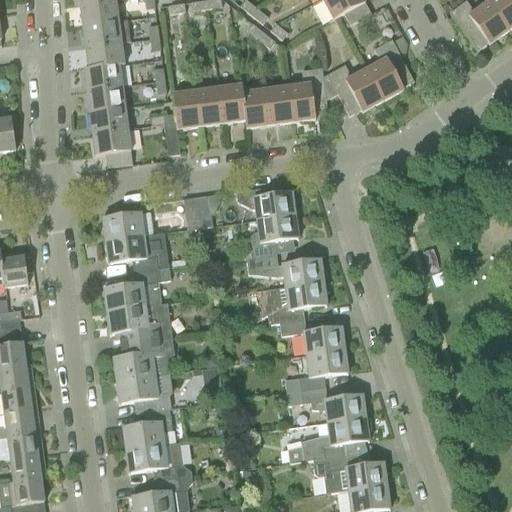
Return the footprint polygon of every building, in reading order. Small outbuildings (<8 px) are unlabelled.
[(77,0),(78,9),(114,4),(113,0),(77,0)] [(152,0),(145,0),(143,0),(145,13),(154,12),(152,0)] [(360,0),(327,0),(321,3),(332,24),(343,18),(349,29),(370,18),(360,0)] [(511,0),(493,0),(486,6),(507,34),(511,30),(511,0)] [(220,2),(205,4),(205,9),(206,13),(221,11),(220,7),(220,2)] [(239,10),(250,19),(255,12),(244,3),(239,10)] [(78,9),(81,30),(117,26),(114,4),(78,9)] [(205,4),(191,6),(191,11),(192,15),(206,13),(205,9),(205,4)] [(507,34),(486,6),(473,15),(464,5),(448,17),(476,54),(487,47),(488,49),(507,34)] [(183,7),(168,9),(169,13),(169,14),(169,18),(184,16),(184,12),(183,7)] [(255,12),(250,19),(261,28),(267,22),(255,12)] [(117,26),(81,30),(84,52),(120,47),(129,46),(126,24),(117,26)] [(245,35),(256,43),(261,36),(251,28),(245,35)] [(269,35),(281,44),(286,37),(275,28),(269,35)] [(147,31),(149,43),(158,42),(156,29),(147,31)] [(261,36),(256,43),(268,53),(274,46),(261,36)] [(158,42),(149,43),(151,56),(160,54),(158,42)] [(379,65),(364,73),(381,105),(402,94),(401,92),(412,85),(390,44),(373,53),(379,65)] [(82,73),(82,74),(123,68),(120,47),(84,52),(87,72),(82,73)] [(82,74),(85,95),(121,91),(118,70),(123,69),(123,68),(82,74)] [(343,69),(322,80),(325,104),(336,98),(348,120),(359,114),(360,116),(381,105),(364,73),(350,81),(343,69)] [(153,73),(155,86),(164,85),(162,72),(153,73)] [(302,88),(285,90),(290,126),(314,123),(312,113),(326,111),(325,104),(322,80),(320,72),(300,75),(302,88)] [(164,85),(155,86),(157,98),(165,97),(164,85)] [(240,88),(217,92),(221,127),(244,124),(240,96),(241,96),(240,88)] [(285,90),(262,93),(267,129),(290,126),(285,90)] [(85,95),(88,117),(123,112),(121,91),(85,95)] [(217,92),(194,95),(199,130),(221,127),(217,92)] [(241,96),(240,96),(244,124),(245,132),(267,129),(262,93),(241,96)] [(199,130),(194,95),(171,98),(174,118),(176,134),(199,130)] [(88,117),(91,138),(126,133),(123,112),(88,117)] [(176,134),(174,118),(161,120),(163,128),(167,160),(179,159),(176,134)] [(163,128),(161,120),(148,121),(150,130),(163,128)] [(10,122),(0,123),(0,156),(14,154),(10,122)] [(126,133),(91,138),(94,160),(104,158),(105,171),(131,168),(126,133)] [(254,213),(255,225),(294,220),(291,196),(290,196),(290,197),(282,198),(280,190),(235,197),(236,206),(251,214),(254,213)] [(207,200),(195,202),(199,232),(211,231),(207,200)] [(199,232),(195,202),(183,204),(187,234),(199,232)] [(101,223),(104,245),(143,240),(140,217),(101,223)] [(253,237),(245,245),(249,255),(250,261),(275,258),(273,246),(296,242),(296,244),(297,243),(294,220),(255,225),(257,236),(253,237)] [(168,272),(163,237),(143,240),(104,245),(107,268),(131,265),(133,277),(168,272)] [(22,256),(0,259),(0,262),(2,287),(3,292),(27,289),(22,256)] [(282,280),(284,292),(322,287),(319,263),(318,263),(318,264),(281,269),(281,270),(277,270),(275,258),(250,261),(245,262),(247,279),(277,281),(282,280)] [(134,289),(102,293),(106,316),(160,308),(156,287),(159,286),(159,285),(169,284),(168,272),(133,277),(134,289)] [(270,317),(266,319),(268,329),(278,328),(303,325),(302,313),(324,309),(324,310),(326,310),(322,287),(284,292),(267,294),(270,317)] [(160,308),(106,316),(109,339),(111,338),(112,345),(115,344),(116,350),(172,342),(167,307),(160,308)] [(8,325),(0,326),(0,337),(20,335),(18,324),(20,324),(19,315),(7,316),(8,325)] [(7,316),(0,317),(0,326),(8,325),(7,316)] [(302,338),(305,359),(344,354),(340,331),(339,331),(339,332),(305,336),(303,325),(278,328),(280,341),(302,338)] [(0,349),(21,347),(20,335),(0,337),(0,349)] [(174,359),(172,342),(116,350),(117,355),(113,356),(114,362),(112,363),(115,385),(168,378),(169,378),(167,364),(174,359)] [(0,349),(0,373),(29,369),(24,369),(21,347),(0,349)] [(285,384),(286,397),(324,392),(323,380),(345,377),(345,378),(347,378),(344,354),(305,359),(308,381),(285,384)] [(206,359),(202,363),(203,371),(215,370),(214,358),(206,359)] [(0,395),(32,392),(29,369),(0,373),(0,395)] [(168,378),(115,385),(118,408),(135,406),(136,418),(143,417),(168,413),(167,400),(171,395),(168,378)] [(230,382),(220,384),(222,397),(232,395),(230,382)] [(0,395),(3,419),(35,414),(32,392),(0,395)] [(299,396),(286,397),(288,410),(301,408),(310,407),(311,414),(324,414),(326,427),(365,422),(361,398),(360,399),(360,400),(326,404),(324,392),(299,396)] [(121,432),(124,455),(163,449),(161,436),(171,435),(168,413),(143,417),(145,429),(121,432)] [(0,441),(6,441),(39,437),(35,414),(3,419),(5,430),(0,430),(0,441)] [(301,447),(301,455),(303,466),(310,465),(346,460),(345,453),(353,452),(352,447),(366,445),(367,446),(368,446),(365,422),(326,427),(328,439),(309,444),(301,447)] [(237,424),(226,427),(230,439),(240,437),(237,424)] [(224,428),(214,429),(215,439),(225,438),(224,428)] [(6,441),(9,464),(42,460),(39,437),(6,441)] [(231,440),(231,453),(245,453),(246,440),(231,440)] [(6,441),(0,441),(0,465),(9,464),(6,441)] [(163,449),(124,455),(127,477),(151,474),(153,486),(178,483),(190,481),(189,476),(181,469),(178,447),(163,449)] [(42,460),(9,464),(12,482),(12,486),(45,482),(42,460)] [(320,463),(310,465),(312,478),(316,481),(321,481),(329,480),(331,497),(347,495),(386,490),(382,466),(381,466),(381,467),(370,469),(347,472),(346,460),(320,463)] [(237,474),(235,487),(251,489),(253,476),(237,474)] [(148,499),(131,501),(132,511),(186,511),(184,494),(191,486),(190,481),(178,483),(153,486),(154,491),(151,491),(150,491),(150,492),(149,492),(148,493),(148,494),(147,494),(147,495),(148,499)] [(0,488),(0,511),(9,511),(42,506),(43,506),(40,483),(45,483),(45,482),(12,486),(0,488)] [(388,511),(386,490),(347,495),(348,511),(388,511)]
